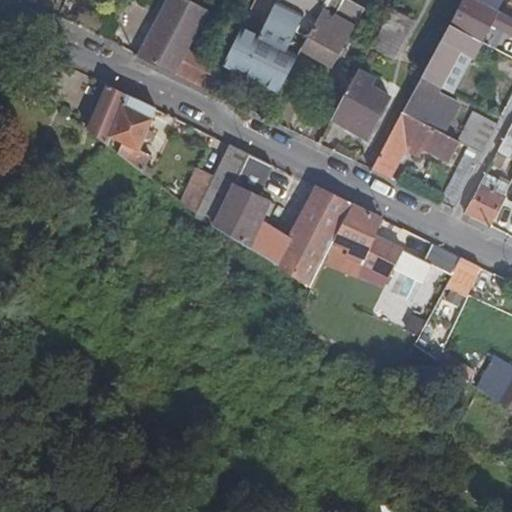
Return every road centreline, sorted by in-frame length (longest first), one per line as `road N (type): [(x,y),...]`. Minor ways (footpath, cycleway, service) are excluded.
road 1 (residential): [(0,14),(446,232)]
road 2 (residential): [(511,107),(446,232)]
